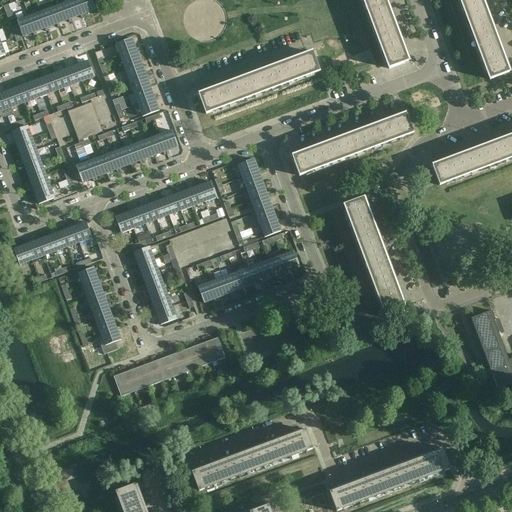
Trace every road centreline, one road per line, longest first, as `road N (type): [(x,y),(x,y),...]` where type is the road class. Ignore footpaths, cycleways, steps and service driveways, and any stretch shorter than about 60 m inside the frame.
road 1 (residential): [(267,135),(317,271),(313,284),(162,343),(142,335),(92,203)]
road 2 (residential): [(161,511),(155,472),(301,416),(313,422),(335,473),(450,437),(473,495)]
road 3 (residential): [(200,162),(150,30),(133,21),(0,71)]
road 4 (residential): [(495,287),(435,308),(392,196),(394,178),(422,141),(462,125)]
road 5 (residential): [(267,135),(441,69)]
road 6 (residential): [(0,158),(29,221),(92,203)]
